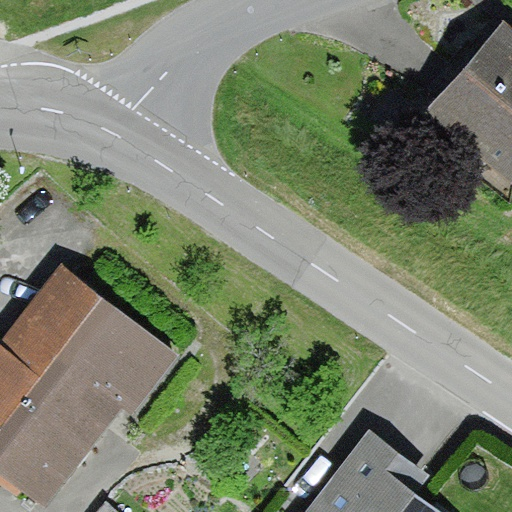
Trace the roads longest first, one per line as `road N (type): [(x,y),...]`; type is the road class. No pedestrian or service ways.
road 1 (tertiary): [(511,395),(109,131)]
road 2 (residential): [(299,0),(207,27),(109,131)]
